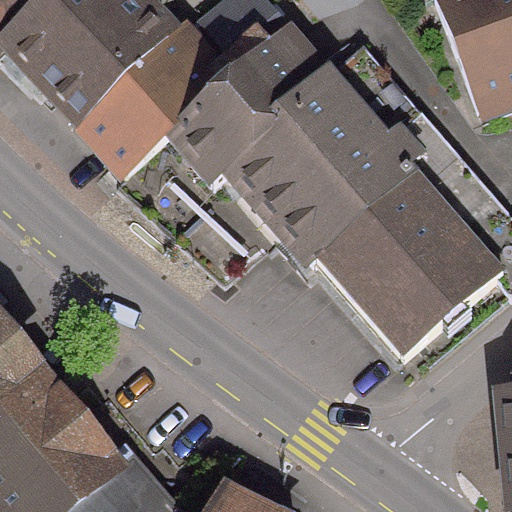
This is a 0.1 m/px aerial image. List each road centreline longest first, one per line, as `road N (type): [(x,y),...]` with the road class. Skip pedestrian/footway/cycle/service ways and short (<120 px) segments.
road 1 (primary): [(54,226),(137,298),(375,472)]
road 2 (tertiary): [(375,472),(511,351)]
